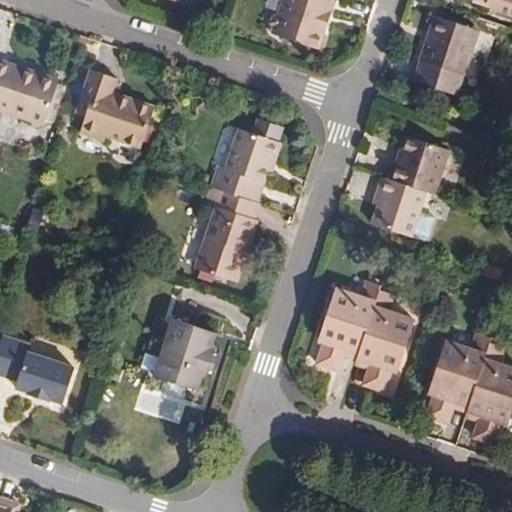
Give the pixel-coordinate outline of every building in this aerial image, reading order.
[(274,27),(273,33),(319,48),(334,0),(283,0),(279,14),(272,17),(271,22),(274,27)] [(511,0),(473,0),(511,12),(511,0)] [(463,73),(477,29),(432,15),(418,59),(420,59),(413,80),(454,94),(461,73),(463,73)] [(0,103),(48,119),(62,75),(0,53),(0,103)] [(91,69),(77,111),(86,114),(80,132),(104,140),(105,135),(142,147),(155,107),(115,93),(119,78),(91,69)] [(260,151),(265,136),(241,128),(235,143),(260,151)] [(240,212),(260,151),(235,143),(222,139),(209,178),(202,176),(195,197),(240,212)] [(416,204),(431,160),(389,146),(380,173),(377,173),(372,189),(407,201),(416,204)] [(400,223),(407,201),(372,189),(364,187),(359,202),(364,203),(354,233),(407,250),(411,247),(417,228),(400,223)] [(219,291),(240,229),(238,228),(243,213),(240,212),(195,197),(192,208),(201,211),(179,276),(219,291)] [(383,288),(385,283),(369,278),(364,293),(339,286),(322,337),(328,339),(321,361),(342,368),(347,352),(360,356),(383,288)] [(401,369),(418,317),(393,309),(398,292),(383,288),(360,356),(359,361),(372,365),(367,381),(388,388),(394,367),(401,369)] [(189,359),(191,354),(188,352),(193,338),(151,324),(133,380),(144,384),(140,396),(158,403),(163,390),(174,394),(180,378),(182,380),(183,376),(189,359)] [(491,333),(476,339),(461,334),(456,350),(430,342),(413,394),(419,396),(412,417),(433,424),(439,408),(468,401),(491,333)] [(506,421),(511,403),(511,365),(498,361),(503,345),(491,333),(468,401),(464,413),(478,418),(473,434),(494,441),(500,420),(506,421)] [(6,334),(0,353),(0,369),(18,376),(15,382),(27,386),(27,388),(48,395),(50,393),(61,398),(73,362),(27,347),(29,342),(6,334)] [(189,377),(194,360),(189,359),(183,376),(189,377)] [(27,511),(28,510),(6,502),(6,503),(2,511),(27,511)]
